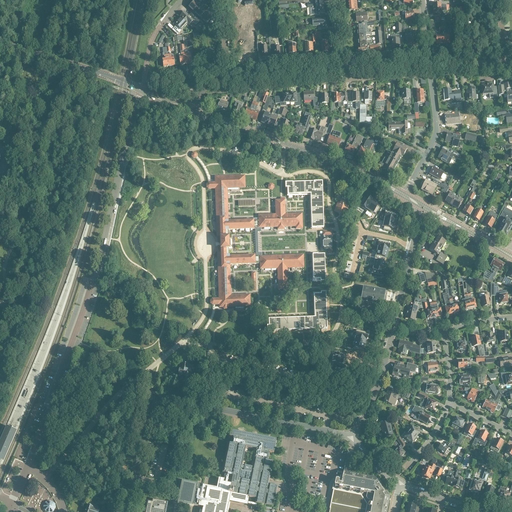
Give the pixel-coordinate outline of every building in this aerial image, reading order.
[(205,12),(209,8),(208,0),(195,0),(189,7),(189,8),(193,11),(192,11),(194,13),(195,13),(200,17),(199,17),(200,18),(205,12)] [(356,0),(348,0),(349,11),(357,10),(356,0)] [(210,7),(209,8),(205,12),(211,17),(216,13),(210,7)] [(320,8),(313,8),(310,9),(310,16),(319,16),(319,14),(324,14),(323,8),(320,8)] [(408,12),(401,12),(402,16),(405,15),(405,20),(413,19),(412,12),(412,9),(408,10),(408,12)] [(185,12),(180,17),(181,17),(187,23),(189,25),(191,23),(196,27),(200,22),(195,17),(193,20),(185,12)] [(211,17),(205,12),(200,18),(206,23),(211,17)] [(181,17),(180,17),(181,17),(174,24),(177,26),(175,28),(174,28),(172,30),(177,35),(188,24),(189,25),(187,23),(181,17)] [(368,33),(370,32),(370,30),(367,30),(367,27),(374,26),(374,22),(361,23),(362,26),(357,27),(357,33),(360,33),(368,33)] [(407,37),(406,37),(406,40),(407,40),(407,46),(414,46),(414,45),(417,45),(416,41),(414,42),(414,36),(410,36),(410,32),(406,33),(407,37)] [(391,36),(388,36),(388,39),(391,39),(391,43),(389,43),(389,47),(392,47),(393,47),(394,47),(395,46),(399,46),(399,36),(391,37),(391,36)] [(269,37),(269,39),(269,43),(270,49),(273,48),(273,56),(275,56),(276,57),(277,57),(278,56),(280,56),(279,46),(276,47),(274,42),(273,42),(272,37),(269,37)] [(320,46),(319,46),(319,52),(322,52),(322,53),(328,52),(327,42),(326,43),(326,40),(322,40),(322,43),(321,43),(321,44),(320,44),(320,46)] [(288,50),(285,50),(286,56),(292,55),(292,54),(297,54),(296,45),(292,45),(292,42),(287,42),(288,50)] [(304,49),(302,49),(302,53),(305,53),(306,53),(306,54),(307,54),(308,53),(313,53),(312,44),(308,44),(307,42),(304,42),(305,44),(304,45),(304,49)] [(261,43),(257,43),(257,52),(260,52),(261,58),(267,57),(266,45),(261,46),(261,43)] [(167,54),(169,67),(174,66),(173,54),(169,55),(169,52),(170,52),(169,44),(166,44),(167,48),(167,53),(167,54)] [(253,59),(253,55),(255,55),(254,50),(247,51),(246,51),(246,48),(242,49),(243,60),(249,59),(249,60),(252,60),(252,59),(253,59)] [(206,53),(205,53),(206,57),(215,56),(214,49),(205,50),(206,53)] [(503,86),(498,86),(499,95),(502,95),(507,94),(508,103),(511,103),(511,101),(511,100),(511,93),(509,94),(508,90),(511,89),(511,84),(503,84),(503,86)] [(477,99),(477,96),(475,96),(475,88),(473,88),(473,85),(466,86),(467,95),(466,95),(467,100),(477,99)] [(482,87),(482,95),(492,94),(493,98),(497,98),(496,88),(492,88),(492,86),(492,85),(488,86),(485,86),(482,86),(481,86),(481,87),(482,87)] [(424,103),(423,91),(422,91),(421,90),(420,90),(419,91),(416,91),(416,99),(415,99),(416,105),(413,105),(414,113),(418,113),(417,104),(424,103)] [(451,90),(444,90),(444,94),(445,94),(445,96),(444,96),(444,100),(451,100),(452,104),(461,103),(460,92),(454,92),(454,95),(451,95),(451,90)] [(315,107),(315,106),(317,99),(313,97),(313,92),(303,93),(304,101),(313,101),(313,107),(315,107)] [(360,101),(359,101),(359,93),(355,93),(355,92),(353,93),(353,94),(352,94),(352,102),(355,102),(356,102),(356,109),(360,109),(360,107),(360,106),(360,105),(360,101)] [(377,102),(376,102),(376,109),(381,109),(381,107),(384,107),(384,101),(386,100),(386,97),(383,97),(383,93),(382,93),(382,92),(380,92),(380,93),(377,93),(376,93),(377,102)] [(402,92),(398,92),(399,97),(402,97),(402,100),(404,100),(404,106),(411,106),(410,96),(410,92),(405,92),(404,92),(403,92),(402,92)] [(292,94),(289,94),(290,104),(294,103),(295,106),(295,107),(300,106),(299,98),(296,98),(296,94),(295,94),(295,93),(292,93),(292,94)] [(290,104),(289,94),(289,95),(287,95),(287,94),(283,94),(284,95),(283,95),(283,99),(280,100),(280,107),(286,106),(285,103),(290,103),(290,104)] [(220,100),(218,107),(226,111),(229,102),(228,102),(227,103),(220,100)] [(242,107),(237,105),(235,104),(232,113),(239,115),(242,107)] [(250,118),(253,111),(247,109),(244,116),(245,116),(245,117),(247,118),(247,117),(250,118)] [(253,111),(250,118),(253,119),(253,120),(254,121),(255,120),(256,120),(259,113),(253,111)] [(269,121),(271,115),(267,114),(268,112),(265,111),(261,123),(268,125),(269,121)] [(496,116),(499,116),(502,115),(502,120),(504,120),(506,119),(506,124),(511,124),(511,122),(511,114),(508,115),(508,113),(505,114),(505,111),(504,111),(499,112),(496,112),(496,116)] [(454,115),(446,116),(447,124),(459,123),(458,112),(454,112),(454,115)] [(296,127),(294,133),(302,136),(304,131),(306,132),(311,116),(308,114),(307,117),(306,117),(303,125),(297,123),(296,127)] [(269,121),(268,125),(274,128),(278,116),(276,115),(275,116),(271,115),(269,121)] [(366,118),(360,118),(360,123),(371,126),(372,118),(366,118)] [(284,119),(280,130),(286,132),(289,123),(286,122),(286,120),(284,119)] [(399,129),(398,122),(388,122),(389,129),(388,129),(388,131),(391,131),(391,129),(399,129)] [(398,122),(399,129),(399,133),(402,133),(402,134),(403,134),(404,135),(406,135),(406,134),(407,134),(407,122),(401,122),(398,122)] [(314,139),(317,131),(313,130),(314,127),(309,125),(307,131),(310,132),(308,139),(314,141),(314,140),(314,139)] [(317,131),(314,139),(314,140),(320,142),(322,136),(325,137),(327,131),(321,129),(319,133),(317,132),(317,131)] [(338,133),(337,133),(336,132),(335,134),(333,134),(332,137),(330,136),(327,144),(333,146),(338,148),(341,140),(339,139),(340,136),(340,134),(338,133)] [(459,137),(457,136),(447,133),(446,141),(453,143),(452,146),(456,148),(459,138),(459,137)] [(477,136),(467,133),(465,140),(475,143),(477,136)] [(348,145),(345,151),(353,155),(355,149),(357,150),(364,138),(357,135),(352,147),(348,145)] [(360,147),(361,147),(373,153),(374,151),(379,141),(376,139),(375,142),(371,140),(370,142),(366,140),(364,143),(362,142),(360,147)] [(384,158),(380,167),(383,169),(392,174),(401,157),(402,157),(407,149),(405,148),(406,146),(400,143),(399,144),(397,143),(392,153),(388,151),(387,153),(391,155),(388,160),(384,158)] [(373,153),(361,147),(357,157),(364,160),(368,152),(373,154),(373,153)] [(443,149),(438,159),(440,160),(441,161),(449,165),(454,155),(459,159),(461,155),(458,153),(450,149),(448,152),(443,149)] [(446,174),(448,171),(442,168),(440,171),(433,167),(429,174),(440,180),(444,173),(446,174)] [(215,183),(211,184),(209,184),(208,184),(207,185),(207,187),(208,189),(216,189),(217,237),(221,236),(221,243),(221,244),(221,245),(221,251),(218,251),(219,299),(212,300),(211,301),(211,303),(212,305),(213,305),(220,305),(220,308),(223,307),(224,309),(226,309),(227,307),(250,307),(249,296),(230,296),(230,273),(230,265),(250,264),(254,264),(255,264),(260,264),(260,267),(260,269),(262,269),(278,269),(278,277),(278,278),(278,290),(284,289),(284,292),(287,292),(287,268),(303,268),(303,256),(272,257),(272,256),(267,257),(262,257),(262,253),(258,253),(258,233),(258,228),(278,227),(278,230),(284,230),(284,227),(296,227),(296,229),(302,229),(302,214),(285,215),(284,198),(281,199),(281,201),(275,201),(276,203),(276,215),(259,216),(259,219),(253,219),(253,221),(228,222),(228,214),(227,188),(245,188),(244,177),(228,177),(223,177),(216,178),(216,177),(215,177),(215,183)] [(434,180),(432,183),(426,180),(421,190),(432,195),(437,186),(440,187),(441,184),(434,180)] [(315,183),(307,184),(307,192),(308,195),(309,195),(309,192),(312,191),(316,191),(315,183)] [(323,183),(315,183),(316,191),(324,191),(323,183)] [(289,184),(287,184),(287,190),(289,190),(289,196),(295,196),(295,184),(289,184)] [(453,202),(456,198),(453,196),(453,194),(451,193),(445,202),(451,206),(453,202)] [(364,198),(360,204),(362,206),(362,207),(367,210),(373,201),(368,198),(366,199),(364,198)] [(459,200),(456,198),(453,202),(451,206),(458,209),(463,200),(460,198),(459,200)] [(373,201),(367,210),(373,214),(373,213),(376,215),(380,208),(377,207),(378,205),(373,201)] [(338,204),(335,212),(337,212),(346,216),(347,212),(349,208),(346,207),(347,204),(342,202),(340,205),(338,204)] [(470,204),(468,203),(463,212),(470,216),(473,210),(475,207),(470,204)] [(478,207),(472,218),(479,221),(483,214),(480,212),(481,209),(478,207)] [(501,227),(498,232),(504,236),(506,237),(511,227),(511,223),(511,221),(511,212),(505,208),(500,217),(504,219),(500,227),(501,227)] [(386,214),(384,221),(395,223),(395,221),(396,217),(394,216),(395,213),(387,212),(387,215),(386,214)] [(486,221),(484,224),(491,228),(495,222),(493,221),(494,219),(490,217),(489,219),(487,217),(485,220),(486,221)] [(384,222),(383,227),(384,227),(383,230),(388,231),(391,232),(391,229),(393,230),(395,223),(384,221),(384,222)] [(331,235),(324,235),(324,241),(323,241),(323,242),(322,242),(323,248),(324,248),(324,249),(328,249),(328,252),(332,252),(331,249),(332,249),(331,235)] [(432,245),(429,250),(437,255),(442,247),(443,248),(446,242),(438,237),(433,245),(432,245)] [(378,243),(377,249),(380,250),(386,251),(387,249),(388,245),(387,245),(387,242),(379,240),(379,243),(378,243)] [(377,249),(375,256),(376,256),(375,259),(380,260),(383,260),(384,258),(385,258),(387,252),(386,251),(380,250),(377,249)] [(436,261),(443,265),(448,257),(441,252),(436,261)] [(373,263),(373,267),(383,270),(384,263),(382,263),(383,260),(380,260),(375,259),(375,262),(374,261),(373,263)] [(494,259),(490,266),(493,267),(491,271),(495,274),(498,270),(500,271),(504,265),(494,259)] [(373,267),(371,274),(372,274),(371,277),(379,279),(380,276),(381,276),(383,270),(373,267)] [(505,277),(504,279),(501,284),(509,286),(511,280),(511,270),(510,273),(509,272),(507,276),(508,276),(506,278),(505,277)] [(484,274),(483,279),(489,280),(490,277),(492,274),(486,271),(484,274)] [(327,272),(315,273),(316,279),(322,279),(322,281),(327,280),(327,272)] [(427,280),(427,283),(428,287),(436,285),(436,282),(435,279),(427,280)] [(465,299),(462,300),(462,303),(463,303),(464,311),(465,311),(466,311),(467,311),(468,310),(471,309),(469,302),(467,295),(467,293),(466,282),(466,281),(462,282),(464,295),(465,299)] [(469,281),(466,281),(466,282),(467,293),(467,295),(469,302),(471,309),(473,309),(474,309),(475,309),(476,308),(474,300),(471,301),(470,294),(469,282),(469,281)] [(500,304),(504,303),(505,304),(506,304),(507,303),(508,303),(507,295),(503,295),(503,292),(499,292),(498,287),(497,287),(494,288),(494,296),(499,296),(500,304)] [(451,289),(447,289),(448,295),(448,299),(449,299),(449,300),(451,307),(453,314),(456,313),(457,314),(458,314),(458,312),(459,312),(457,306),(460,305),(458,301),(452,303),(452,302),(452,299),(451,298),(452,298),(451,289)] [(365,290),(363,301),(381,304),(381,306),(385,306),(387,291),(385,291),(383,291),(383,293),(365,290)] [(323,294),(316,294),(316,300),(328,300),(328,292),(322,292),(323,294)] [(488,293),(479,295),(481,305),(482,305),(483,307),(489,306),(488,298),(489,298),(488,293)] [(448,295),(443,297),(445,305),(447,305),(447,308),(445,309),(447,316),(448,316),(450,316),(450,315),(453,314),(451,307),(449,300),(449,299),(448,299),(448,295)] [(433,304),(435,318),(438,318),(439,318),(440,318),(441,317),(440,309),(437,310),(436,305),(435,302),(433,303),(433,304)] [(407,313),(405,319),(414,321),(417,308),(423,309),(421,305),(415,303),(414,307),(409,306),(407,313)] [(320,312),(317,312),(317,314),(320,314),(321,317),(321,320),(329,320),(328,312),(320,312)] [(271,325),(269,325),(269,330),(272,330),(278,330),(277,319),(271,319),(271,325)] [(329,320),(321,320),(321,328),(329,328),(329,320)] [(357,334),(355,340),(365,343),(366,341),(367,337),(365,336),(366,333),(358,331),(358,334),(357,334)] [(487,338),(486,338),(487,343),(491,342),(492,345),(495,345),(494,342),(495,342),(494,335),(492,335),(492,333),(486,334),(487,338)] [(500,343),(499,343),(499,345),(505,345),(505,343),(508,342),(508,338),(507,338),(507,333),(500,334),(500,340),(499,340),(500,343)] [(480,357),(481,357),(484,357),(485,357),(484,353),(483,345),(480,346),(479,342),(482,341),(481,336),(478,337),(471,338),(472,342),(469,342),(470,347),(477,346),(478,349),(478,352),(480,357)] [(355,340),(353,346),(354,347),(353,349),(361,352),(362,349),(363,349),(365,343),(355,340)] [(400,346),(398,354),(405,355),(406,352),(409,353),(420,355),(419,347),(415,347),(412,346),(412,344),(400,341),(399,346),(400,346)] [(466,342),(456,343),(457,351),(461,350),(461,352),(465,352),(464,350),(465,350),(464,346),(466,346),(466,342)] [(427,350),(423,350),(423,356),(427,356),(426,354),(435,353),(434,344),(426,345),(427,350)] [(331,355),(330,358),(332,359),(332,362),(334,362),(343,364),(345,354),(339,353),(338,357),(331,355)] [(511,358),(499,360),(500,367),(504,366),(504,367),(511,365),(511,358)] [(437,363),(436,363),(431,364),(431,361),(430,361),(423,362),(420,362),(420,366),(423,366),(423,365),(428,365),(429,374),(438,373),(437,363)] [(463,362),(458,363),(459,369),(467,368),(467,364),(470,364),(470,361),(467,362),(466,361),(463,362)] [(334,362),(334,366),(336,367),(335,373),(338,374),(337,376),(341,376),(342,372),(349,374),(350,368),(342,366),(343,364),(334,362)] [(395,364),(392,376),(397,377),(398,374),(404,376),(403,377),(408,379),(409,371),(415,372),(416,366),(407,363),(406,367),(395,364)] [(179,371),(179,375),(186,376),(186,377),(186,378),(187,378),(188,378),(188,377),(190,377),(190,376),(192,376),(192,375),(195,375),(196,370),(193,369),(193,368),(187,367),(187,366),(182,365),(181,371),(179,371)] [(469,376),(459,377),(460,386),(466,385),(470,384),(469,376)] [(505,378),(502,378),(503,382),(506,382),(506,386),(511,384),(511,376),(508,377),(508,376),(505,377),(505,378)] [(425,383),(424,390),(426,390),(426,393),(428,394),(432,394),(432,393),(433,393),(438,394),(439,394),(440,393),(440,391),(439,390),(438,390),(438,386),(430,385),(430,384),(427,384),(425,383)] [(479,392),(474,390),(472,389),(468,396),(467,396),(466,396),(466,397),(466,398),(467,399),(473,403),(474,401),(476,401),(478,396),(477,396),(479,392)] [(493,401),(492,403),(488,411),(493,414),(495,410),(498,411),(499,411),(500,408),(499,407),(496,406),(500,398),(501,400),(502,398),(499,393),(497,391),(497,390),(496,389),(494,392),(493,396),(495,397),(493,401)] [(402,390),(400,396),(407,398),(410,392),(402,390)] [(388,391),(384,402),(394,406),(396,400),(398,395),(388,391)] [(499,393),(502,398),(503,399),(506,398),(507,398),(507,401),(510,400),(510,401),(511,400),(511,393),(507,395),(506,391),(499,393)] [(492,403),(493,401),(490,399),(489,402),(486,401),(482,408),(488,411),(492,403)] [(427,405),(425,408),(433,411),(434,411),(435,409),(434,409),(435,406),(436,406),(437,405),(436,404),(437,404),(429,400),(428,402),(427,405)] [(419,412),(417,415),(420,416),(418,419),(426,424),(427,423),(428,422),(428,421),(430,418),(419,412)] [(453,425),(451,428),(455,429),(456,427),(462,430),(465,424),(462,422),(463,422),(460,420),(460,421),(455,419),(454,421),(453,421),(451,424),(452,424),(452,425),(453,425)] [(383,427),(381,428),(382,432),(383,431),(385,438),(392,436),(390,425),(388,422),(382,423),(383,427)] [(477,435),(478,432),(474,430),(475,428),(474,427),(475,427),(472,425),(471,426),(469,424),(463,434),(466,436),(468,434),(473,437),(476,438),(477,435)] [(412,427),(408,433),(415,438),(416,438),(417,438),(418,436),(418,435),(420,432),(412,427)] [(10,439),(10,437),(11,436),(12,433),(8,431),(7,431),(6,434),(5,437),(4,440),(3,442),(2,443),(1,445),(1,446),(0,448),(0,459),(0,460),(1,460),(1,459),(2,457),(2,456),(3,454),(4,453),(5,451),(5,450),(6,448),(6,447),(7,445),(7,444),(8,442),(9,442),(10,439)] [(204,481),(202,488),(198,488),(199,484),(180,480),(177,492),(179,492),(177,503),(193,507),(193,506),(198,507),(203,508),(203,510),(202,511),(227,511),(229,505),(229,504),(243,506),(245,497),(247,497),(254,498),(254,499),(255,499),(256,499),(255,504),(263,506),(263,505),(265,505),(265,506),(272,507),(273,507),(276,492),(275,492),(275,493),(274,492),(275,488),(276,488),(277,488),(269,486),(269,487),(267,486),(272,462),(271,462),(267,461),(269,452),(274,453),(276,440),(231,431),(230,437),(233,438),(232,444),(228,444),(222,473),(225,473),(225,475),(206,471),(205,471),(204,478),(204,479),(204,481),(204,480),(204,481)] [(476,437),(472,445),(475,446),(478,442),(479,443),(480,440),(484,442),(484,441),(488,434),(487,434),(487,433),(485,432),(485,433),(482,431),(481,432),(480,432),(478,436),(479,436),(478,438),(476,437)] [(415,438),(408,433),(403,438),(411,444),(413,442),(414,442),(415,440),(415,439),(415,438)] [(401,446),(394,454),(397,456),(395,458),(398,460),(399,458),(400,459),(400,458),(401,458),(402,456),(404,454),(405,453),(401,450),(403,448),(406,446),(402,440),(400,437),(396,439),(401,446)] [(493,444),(490,450),(497,454),(503,443),(496,440),(494,445),(493,444)] [(444,455),(445,454),(447,456),(449,453),(451,451),(446,447),(442,444),(440,446),(439,446),(438,448),(438,449),(444,455)] [(455,447),(453,450),(452,452),(458,455),(461,449),(455,446),(455,447)] [(322,454),(321,458),(329,459),(328,465),(332,465),(333,456),(322,454)] [(435,467),(430,464),(428,469),(424,467),(423,470),(421,469),(419,475),(429,479),(432,472),(433,472),(434,470),(437,471),(434,476),(439,478),(442,471),(437,469),(438,468),(435,467)] [(473,472),(467,470),(466,472),(465,478),(470,480),(472,474),(473,472)] [(447,476),(445,484),(448,485),(449,484),(453,485),(455,478),(456,478),(457,476),(454,475),(455,473),(449,471),(447,476)] [(386,511),(389,496),(388,495),(378,480),(349,474),(348,474),(344,473),(343,473),(337,472),(336,477),(334,485),(333,485),(332,490),(333,490),(361,496),(367,505),(365,511),(386,511)] [(453,485),(452,487),(460,489),(461,486),(463,486),(464,481),(459,480),(460,476),(457,476),(456,478),(455,478),(453,485)] [(471,486),(470,491),(471,492),(472,492),(473,492),(476,493),(477,491),(479,491),(481,484),(480,484),(481,483),(482,482),(482,481),(482,480),(482,479),(477,478),(476,483),(475,482),(474,482),(471,481),(470,486),(471,486)] [(486,487),(484,494),(485,494),(484,496),(488,497),(488,498),(490,498),(491,498),(491,497),(494,498),(495,494),(492,494),(493,489),(490,488),(491,484),(488,483),(487,487),(486,487)] [(499,499),(507,502),(510,494),(504,493),(505,489),(500,488),(499,491),(498,494),(500,495),(499,499)] [(332,498),(331,499),(331,501),(330,504),(365,511),(367,505),(361,496),(333,490),(333,491),(333,492),(333,493),(333,494),(332,494),(332,495),(332,496),(332,498)] [(46,503),(44,507),(45,511),(46,511),(51,511),(53,511),(55,508),(53,504),(50,502),(46,503)] [(168,511),(170,505),(155,502),(154,504),(150,503),(148,511),(168,511)] [(405,508),(404,511),(405,511),(414,511),(416,506),(411,505),(412,504),(408,503),(408,504),(407,504),(406,508),(405,508)]
